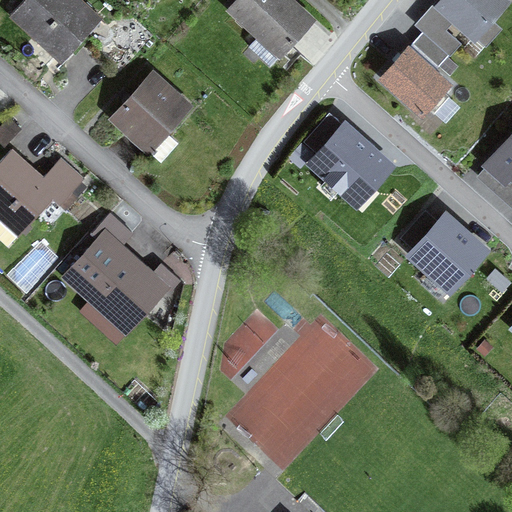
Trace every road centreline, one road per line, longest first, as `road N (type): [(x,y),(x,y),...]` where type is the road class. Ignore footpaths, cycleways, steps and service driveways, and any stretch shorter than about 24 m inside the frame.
road 1 (residential): [(217,247),(256,158),(384,0)]
road 2 (unclassified): [(0,70),(167,222),(217,247)]
road 3 (unclassified): [(173,455),(0,296)]
road 4 (residential): [(173,455),(217,247)]
